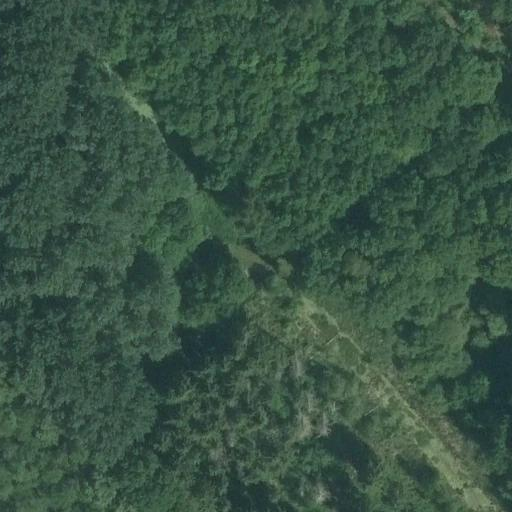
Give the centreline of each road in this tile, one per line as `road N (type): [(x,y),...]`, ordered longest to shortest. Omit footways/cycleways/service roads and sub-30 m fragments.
road 1 (track): [(511,354),(0,159)]
road 2 (track): [(109,409),(511,74)]
road 3 (track): [(199,511),(0,282)]
road 4 (track): [(0,132),(32,0)]
